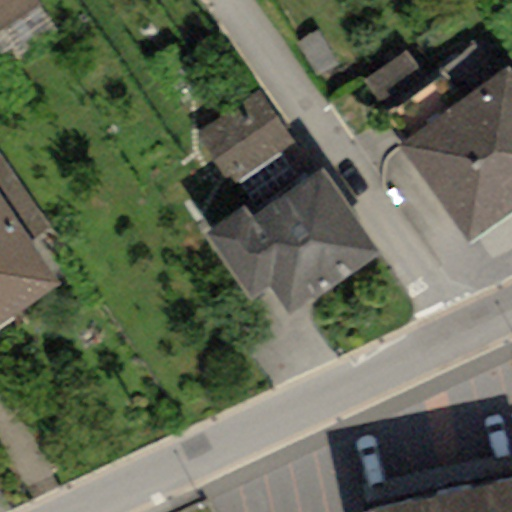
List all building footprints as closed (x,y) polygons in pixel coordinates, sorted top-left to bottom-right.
[(0,0),(0,31),(40,4),(37,0),(0,0)] [(511,73),(508,68),(455,107),(511,186),(511,73)] [(199,134),(234,183),(293,141),(257,92),(199,134)] [(511,214),(511,186),(455,107),(400,147),(471,244),(511,214)] [(0,196),(32,242),(51,229),(0,157),(0,196)] [(269,288),(290,317),(379,253),(322,169),(253,217),(243,207),(205,235),(251,300),(269,288)] [(0,326),(61,285),(32,242),(0,196),(0,326)] [(511,511),(511,477),(361,511),(511,511)]
